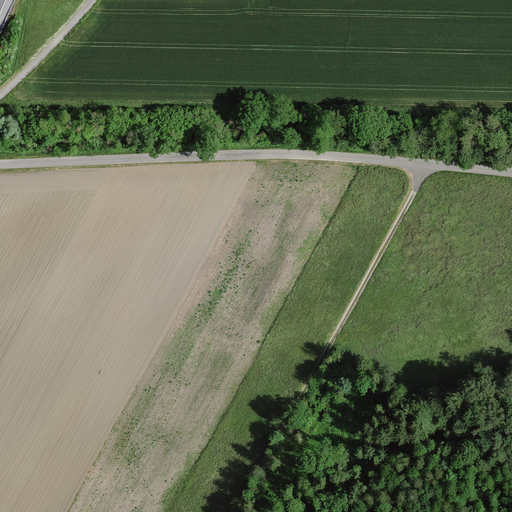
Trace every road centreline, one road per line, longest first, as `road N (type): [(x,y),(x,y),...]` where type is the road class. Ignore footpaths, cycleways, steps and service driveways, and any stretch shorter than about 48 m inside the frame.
road 1 (unclassified): [(0,164),(307,154),(511,172)]
road 2 (track): [(238,511),(424,163)]
road 3 (unclassified): [(92,0),(0,95)]
